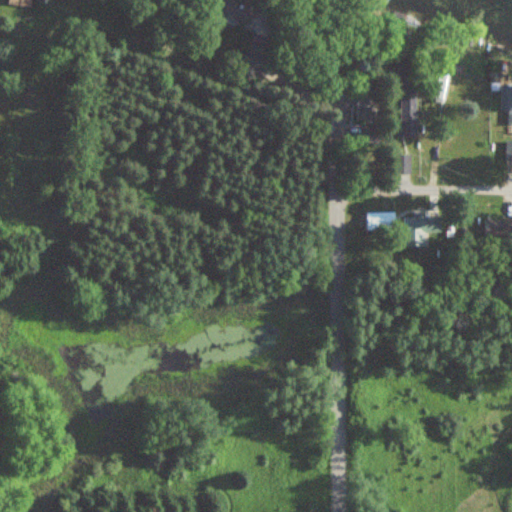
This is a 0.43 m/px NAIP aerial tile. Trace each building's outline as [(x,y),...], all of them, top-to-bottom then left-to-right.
[(259,0),(218,0),(215,11),(254,22),(259,0)] [(511,126),(511,85),(500,85),(500,109),(511,109),(511,126)] [(355,121),(378,121),(378,89),(355,89),(355,121)] [(416,93),(400,93),(400,136),(416,136),(416,93)] [(393,212),(365,212),(365,231),(393,231),(393,212)] [(439,233),(439,216),(402,216),(402,248),(422,248),(422,233),(439,233)]
